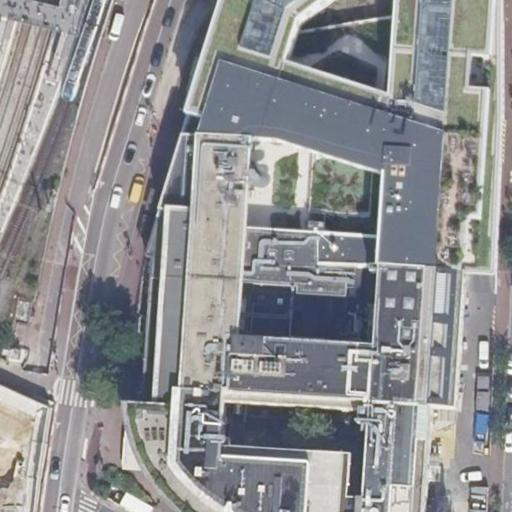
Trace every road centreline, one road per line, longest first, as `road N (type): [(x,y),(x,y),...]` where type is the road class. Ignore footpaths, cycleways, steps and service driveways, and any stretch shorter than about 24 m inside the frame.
road 1 (primary): [(123,146),(59,494)]
road 2 (primary): [(123,146),(151,36),(169,0)]
